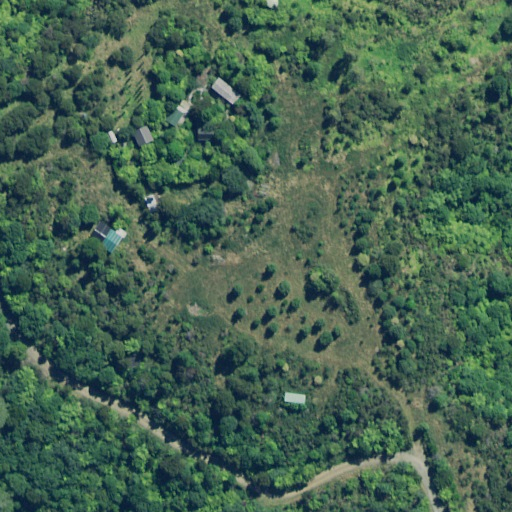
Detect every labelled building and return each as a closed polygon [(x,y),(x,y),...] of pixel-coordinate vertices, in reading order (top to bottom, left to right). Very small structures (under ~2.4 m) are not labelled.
[(266,5),(266,6),(266,7),(267,7),(268,8),(269,9),(270,10),(272,10),(273,10),(275,10),(276,10),(277,9),(278,8),(279,7),(280,6),(281,5),(281,4),(281,2),(281,1),(280,0),(265,0),(265,1),(265,2),(265,4),(266,5)] [(195,10),(188,17),(199,27),(206,20),(195,10)] [(241,93),(218,77),(209,88),(233,105),(241,93)] [(181,114),(171,109),(164,121),(174,127),(181,114)] [(147,123),(131,132),(138,146),(154,137),(147,123)] [(118,127),(108,132),(114,143),(124,138),(118,127)] [(212,130),(197,129),(196,141),(211,142),(212,130)] [(132,146),(122,152),(135,177),(145,172),(132,146)] [(156,197),(146,200),(151,216),(161,212),(156,197)] [(306,393),(286,392),(285,402),(305,403),(306,393)]
